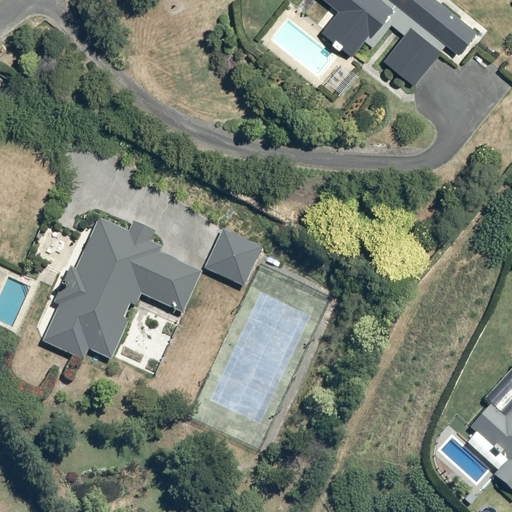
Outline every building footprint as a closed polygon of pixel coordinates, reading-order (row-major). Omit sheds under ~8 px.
[(330,0),(340,6),(322,31),(331,38),(327,43),(334,48),(338,43),(352,53),(362,38),(373,46),(389,23),(403,33),(384,60),(414,82),(443,43),(460,56),(477,32),(459,19),(461,17),(444,4),(443,6),(434,0),(330,0)] [(359,70),(342,57),(324,79),(341,93),(359,70)] [(129,234),(101,219),(76,269),(72,267),(54,302),(58,304),(39,341),(81,362),(87,351),(105,360),(138,295),(177,314),(199,271),(159,251),(161,247),(149,241),(153,234),(134,224),(129,234)] [(265,248),(227,227),(204,268),(242,289),(265,248)] [(511,366),(485,396),(492,402),(467,429),(505,462),(493,476),(511,492),(511,366)]
